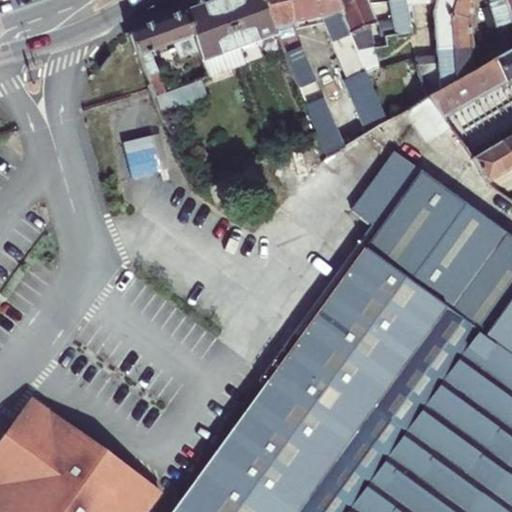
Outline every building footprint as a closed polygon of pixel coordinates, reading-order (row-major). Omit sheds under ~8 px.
[(243,49),(224,0),(185,14),(201,54),(204,59),(212,79),(249,65),(243,49)] [(265,0),(224,0),(243,49),(279,36),(265,0)] [(265,0),(279,36),(282,42),(286,54),(295,51),(301,49),(292,25),(282,0),(265,0)] [(326,5),(325,0),(282,0),(292,25),(323,16),(330,36),(334,35),(345,63),(356,59),(334,4),(326,5)] [(325,0),(326,5),(334,4),(356,59),(364,77),(376,73),(368,29),(374,27),(364,0),(389,0),(325,0)] [(403,0),(389,0),(395,43),(411,41),(406,22),(406,19),(403,0)] [(403,0),(406,19),(410,18),(409,8),(431,6),(431,34),(433,69),(434,98),(452,88),(450,62),(448,15),(454,0),(403,0)] [(489,0),(491,9),(505,5),(503,0),(489,0)] [(491,9),(501,48),(504,59),(511,54),(511,28),(505,5),(491,9)] [(163,99),(168,97),(152,57),(176,47),(182,62),(201,54),(185,14),(132,34),(159,101),(163,99)] [(323,106),(301,49),(295,51),(286,54),(310,114),(323,106)] [(511,54),(504,59),(452,88),(434,98),(410,112),(430,142),(448,129),(476,112),(489,132),(511,119),(511,54)] [(190,65),(198,85),(204,83),(212,80),(212,79),(204,59),(190,65)] [(433,69),(418,75),(425,103),(410,112),(434,98),(433,69)] [(168,97),(163,99),(170,117),(211,101),(204,83),(198,85),(168,97)] [(476,112),(448,129),(470,162),(511,138),(511,119),(489,132),(476,112)] [(309,121),(297,125),(303,139),(314,134),(309,121)] [(511,138),(470,162),(486,185),(511,170),(511,138)] [(355,218),(378,236),(174,511),(511,511),(511,242),(400,161),(355,218)] [(0,511),(148,511),(162,494),(37,402),(0,451),(0,511)]
